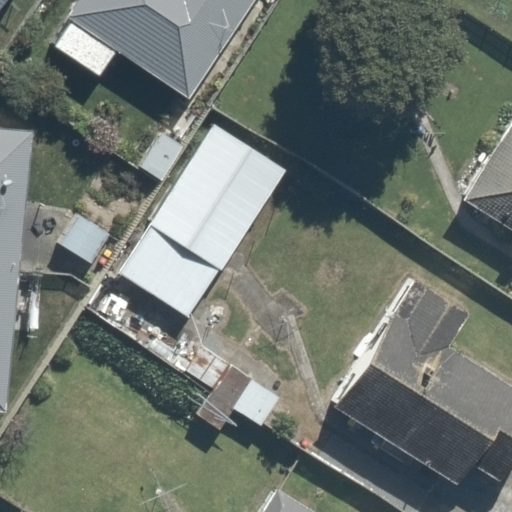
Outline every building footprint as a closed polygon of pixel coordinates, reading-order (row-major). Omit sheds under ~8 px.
[(47,0),(45,4),(56,11),(35,44),(87,76),(106,46),(175,90),(231,0),(47,0)] [(511,110),(496,101),(436,199),(511,245),(511,110)] [(0,405),(12,405),(12,115),(0,114),(0,405)] [(276,173),(195,125),(105,276),(186,324),(276,173)] [(100,218),(43,203),(30,251),(87,266),(100,218)] [(289,388),(301,396),(359,439),(350,452),(388,479),(399,464),(435,490),(448,472),(476,493),(511,442),(511,383),(447,337),(463,316),(383,258),(289,388)] [(274,387),(189,333),(165,370),(251,425),(274,387)] [(323,511),(262,475),(240,511),(323,511)]
